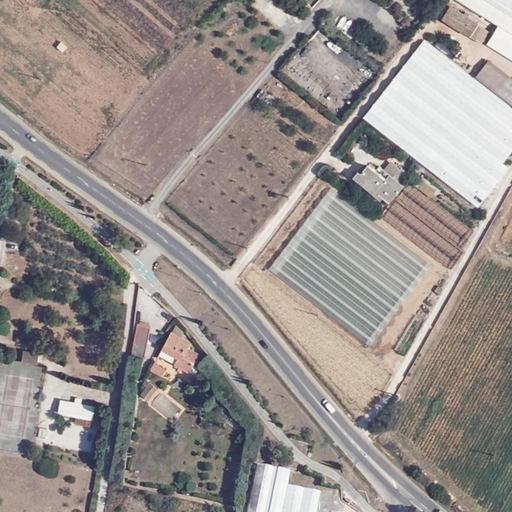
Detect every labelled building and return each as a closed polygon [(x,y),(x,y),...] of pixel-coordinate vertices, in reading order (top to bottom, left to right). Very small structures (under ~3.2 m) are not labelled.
[(511,0),(454,0),(498,26),(486,45),(511,61),(511,0)] [(489,32),(441,2),(434,13),(482,44),(489,32)] [(507,169),(501,164),(511,149),(511,111),(423,41),(362,118),(477,208),(507,169)] [(474,78),(511,106),(511,80),(487,62),(474,78)] [(396,168),(390,177),(378,167),(374,172),(366,165),(357,177),(388,202),(409,178),(396,168)] [(379,222),(319,176),(280,228),(407,326),(446,274),(379,222)] [(472,233),(409,184),(381,218),(450,272),(463,252),(460,249),(472,233)] [(273,275),(286,290),(390,372),(404,353),(400,350),(413,333),(278,230),(257,258),(273,275)] [(253,265),(286,290),(273,275),(257,258),(253,265)] [(149,326),(136,323),(131,353),(144,356),(149,326)] [(188,342),(170,331),(158,356),(195,375),(199,368),(193,364),(198,354),(187,347),(188,342)] [(22,360),(37,363),(39,352),(23,349),(22,360)] [(166,368),(155,363),(151,370),(162,376),(166,368)] [(156,388),(146,381),(141,396),(146,400),(156,388)] [(206,398),(200,394),(195,403),(201,406),(206,398)] [(91,407),(61,401),(60,410),(90,415),(91,407)] [(277,451),(268,448),(265,457),(275,460),(277,451)] [(314,511),(317,492),(285,485),(287,471),(255,464),(245,511),(314,511)]
